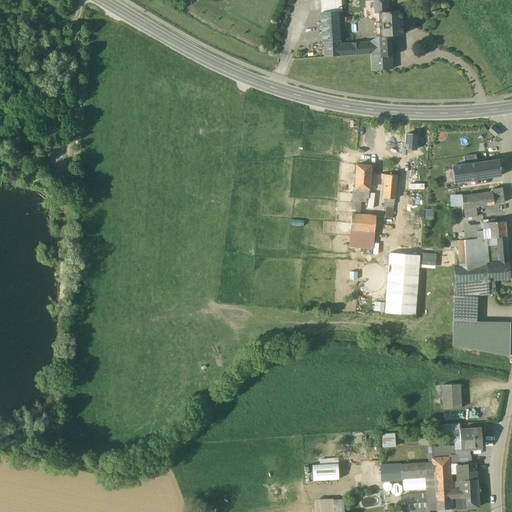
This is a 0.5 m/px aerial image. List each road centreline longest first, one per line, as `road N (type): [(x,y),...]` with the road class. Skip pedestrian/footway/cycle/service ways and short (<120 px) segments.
road 1 (tertiary): [(102,0),(193,53),(312,99),(410,113),(502,108)]
road 2 (track): [(65,184),(82,0)]
road 3 (residential): [(511,387),(497,511)]
road 4 (residential): [(502,108),(511,228)]
